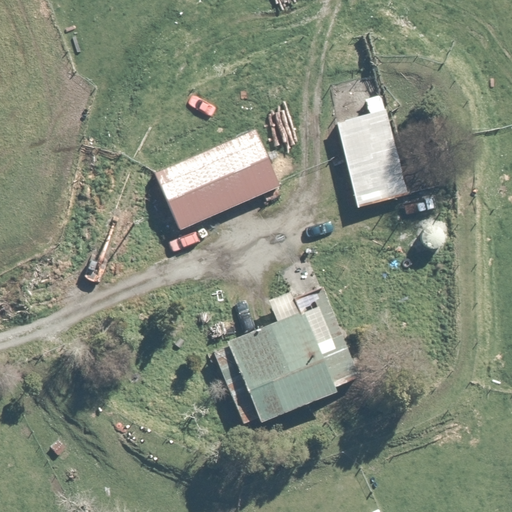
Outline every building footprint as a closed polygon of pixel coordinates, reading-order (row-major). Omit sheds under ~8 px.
[(405,197),(383,94),(362,98),(364,110),(331,117),(351,209),(405,197)] [(283,129),(264,137),(280,174),(299,166),(283,129)] [(256,131),(152,169),(173,225),(277,187),(256,131)] [(136,187),(122,180),(103,221),(118,227),(136,187)] [(278,319),(209,348),(242,425),(359,375),(356,367),(365,363),(359,350),(350,354),(320,285),(294,296),(290,287),(268,296),(278,319)] [(252,296),(232,321),(242,330),(263,307),(252,296)]
